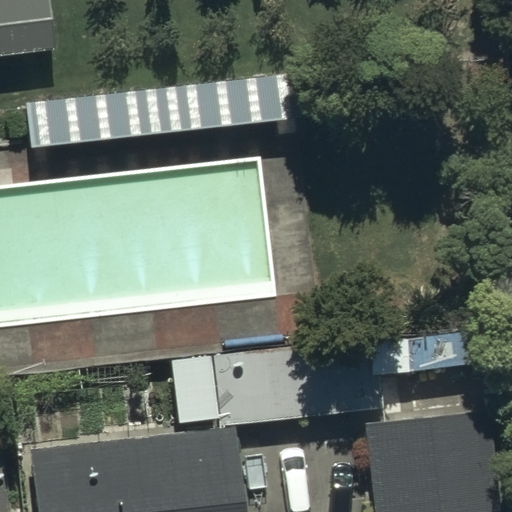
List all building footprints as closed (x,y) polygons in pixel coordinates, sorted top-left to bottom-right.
[(0,7),(0,69),(57,63),(50,2),(0,7)] [(28,113),(33,160),(302,129),(296,82),(28,113)] [(511,240),(490,242),(498,323),(511,321),(511,240)] [(213,358),(219,425),(348,414),(347,403),(376,401),(372,344),(213,358)] [(365,427),(374,511),(498,511),(488,413),(365,427)] [(242,511),(233,428),(28,450),(34,511),(242,511)]
